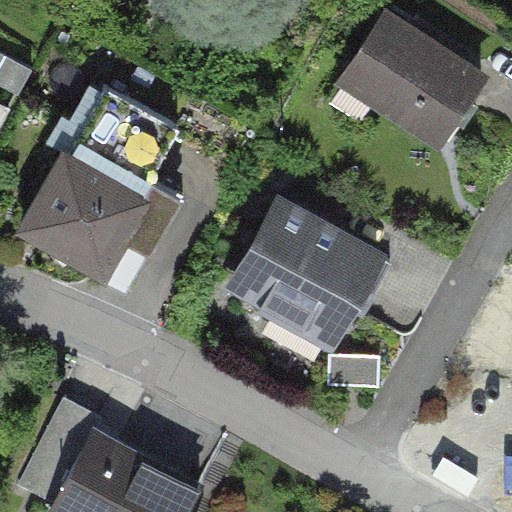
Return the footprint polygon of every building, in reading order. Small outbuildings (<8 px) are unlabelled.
[(497,69),(394,2),(337,89),(440,156),(497,69)] [(91,64),(18,207),(116,257),(189,113),(91,64)] [(389,231),(277,168),(219,270),(332,333),(389,231)] [(339,346),(334,376),(384,384),(389,355),(339,346)] [(190,511),(207,477),(95,426),(56,511),(190,511)]
